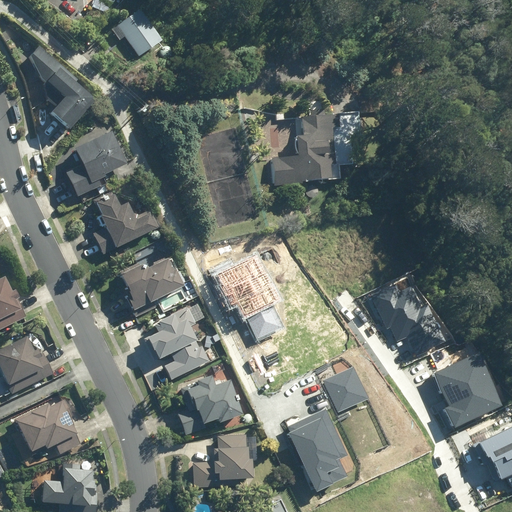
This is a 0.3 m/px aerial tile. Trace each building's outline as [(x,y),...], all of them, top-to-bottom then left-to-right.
[(154,42),(133,11),(111,26),(133,57),(154,42)] [(37,46),(21,65),(60,99),(47,114),(68,131),(93,101),(73,85),(77,80),(37,46)] [(296,182),(322,180),(321,166),(328,166),(326,129),(335,128),(334,115),(297,118),(298,136),(288,137),(290,158),(269,159),(271,186),(297,184),(296,182)] [(70,199),(101,185),(97,176),(118,167),(103,134),(65,151),(73,168),(59,175),(70,199)] [(109,192),(90,201),(96,215),(93,216),(100,230),(89,235),(99,255),(112,249),(112,248),(150,229),(149,226),(154,224),(147,210),(136,216),(126,212),(122,205),(117,208),(109,192)] [(163,261),(162,259),(138,270),(136,266),(112,277),(121,296),(119,297),(126,313),(129,311),(132,318),(153,308),(150,300),(176,288),(169,274),(172,272),(166,260),(163,261)] [(237,277),(248,274),(245,266),(235,269),(237,277)] [(0,329),(25,317),(16,300),(19,299),(15,291),(12,292),(4,277),(0,279),(0,329)] [(194,348),(185,328),(191,324),(183,308),(150,323),(151,324),(148,326),(151,333),(139,339),(145,352),(146,351),(150,361),(165,354),(169,362),(159,367),(165,381),(204,362),(197,346),(194,348)] [(41,358),(37,350),(33,352),(26,337),(0,349),(0,370),(7,385),(6,386),(10,394),(53,374),(44,356),(41,358)] [(210,386),(206,377),(191,382),(193,386),(191,387),(190,384),(178,389),(185,411),(176,414),(183,435),(204,428),(202,423),(212,419),(214,423),(238,415),(225,381),(210,386)] [(75,436),(77,435),(69,418),(72,417),(64,400),(49,407),(48,404),(30,413),(29,412),(13,420),(15,424),(17,423),(30,450),(28,451),(31,456),(44,450),(45,452),(56,447),(59,455),(80,445),(75,436)] [(190,489),(235,486),(235,481),(247,480),(246,462),(241,462),(241,449),(244,449),(244,435),(213,437),(214,450),(210,450),(210,459),(208,459),(208,462),(188,464),(190,489)] [(41,504),(59,505),(58,511),(95,511),(97,495),(94,495),(95,482),(93,482),(94,472),(79,471),(79,465),(64,464),(62,483),(43,482),(41,504)] [(235,492),(220,491),(219,501),(235,502),(235,492)] [(269,502),(268,511),(283,511),(277,499),(269,502)]
